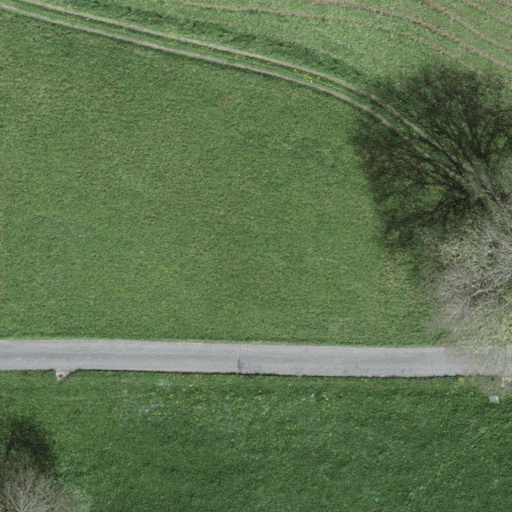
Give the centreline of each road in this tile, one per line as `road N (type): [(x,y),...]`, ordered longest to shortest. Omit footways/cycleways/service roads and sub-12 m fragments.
road 1 (track): [(511,199),(336,90),(17,0)]
road 2 (unclassified): [(0,357),(511,356)]
